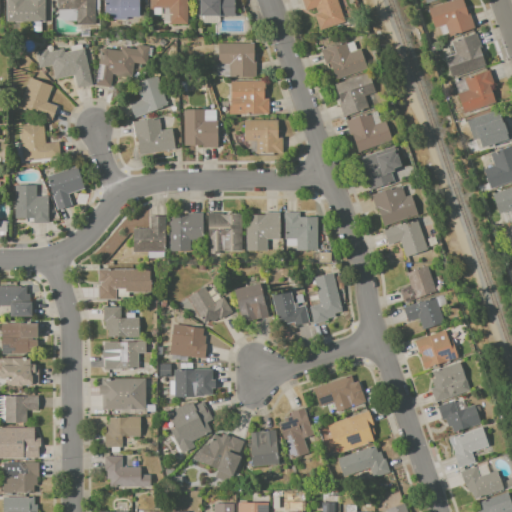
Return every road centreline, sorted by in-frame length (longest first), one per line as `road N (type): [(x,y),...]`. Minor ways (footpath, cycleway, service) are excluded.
road 1 (residential): [(265,0),(438,511)]
road 2 (residential): [(325,179),(143,187),(120,197),(51,265),(0,263)]
road 3 (residential): [(51,265),(73,347),(71,511)]
road 4 (residential): [(379,342),(255,385)]
